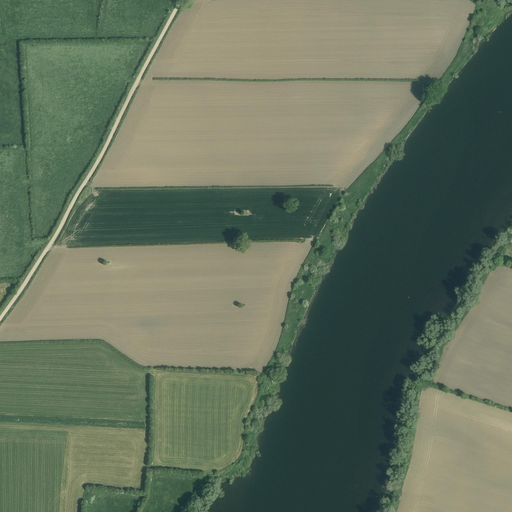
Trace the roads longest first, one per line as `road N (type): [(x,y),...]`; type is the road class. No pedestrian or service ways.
road 1 (track): [(180,0),(97,163),(0,319)]
road 2 (track): [(0,423),(63,425),(137,465),(195,468)]
